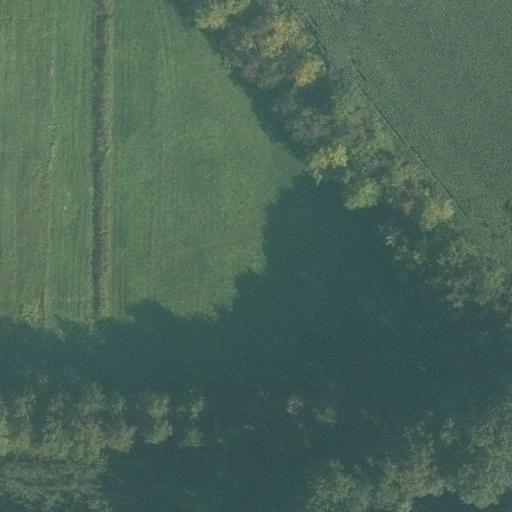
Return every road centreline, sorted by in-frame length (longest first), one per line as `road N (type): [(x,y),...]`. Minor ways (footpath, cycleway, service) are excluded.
road 1 (track): [(0,408),(511,418)]
road 2 (track): [(219,0),(511,346)]
